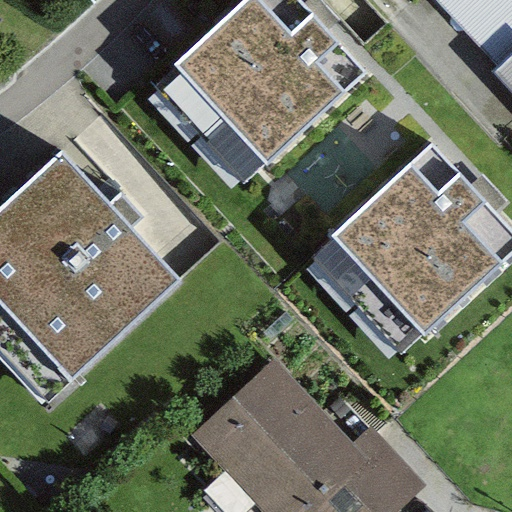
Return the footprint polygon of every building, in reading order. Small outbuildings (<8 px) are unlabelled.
[(245,0),(174,64),(268,167),(369,77),(299,0),(245,0)] [(511,0),(418,0),(415,3),(511,108),(511,0)] [(74,139),(0,204),(0,325),(55,387),(189,268),(74,139)] [(511,252),(511,227),(434,145),(334,239),(424,335),(511,252)] [(350,449),(273,366),(198,436),(269,511),(403,511),(423,494),(366,434),(350,449)]
